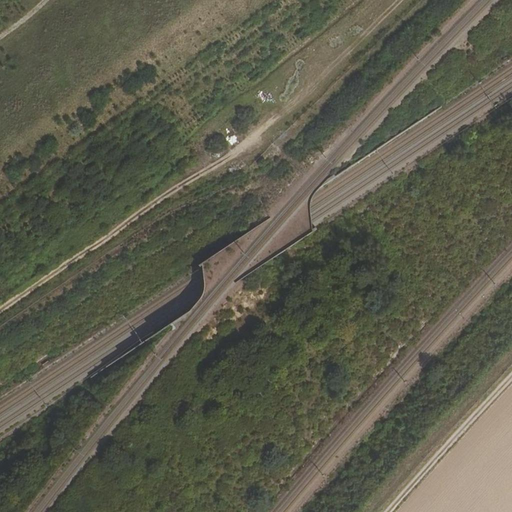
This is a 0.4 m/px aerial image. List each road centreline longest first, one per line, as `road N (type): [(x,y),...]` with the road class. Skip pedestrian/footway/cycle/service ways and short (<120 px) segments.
road 1 (track): [(0,310),(255,135),(399,0)]
road 2 (track): [(391,511),(511,378)]
